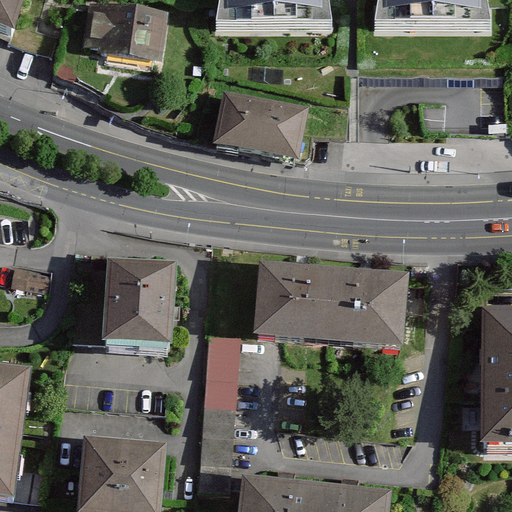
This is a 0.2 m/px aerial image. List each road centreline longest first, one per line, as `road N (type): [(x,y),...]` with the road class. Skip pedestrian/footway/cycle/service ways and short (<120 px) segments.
road 1 (primary): [(308,216),(0,108)]
road 2 (primary): [(0,164),(90,198),(186,221),(249,226),(308,216)]
road 3 (primary): [(308,216),(445,229),(511,224)]
